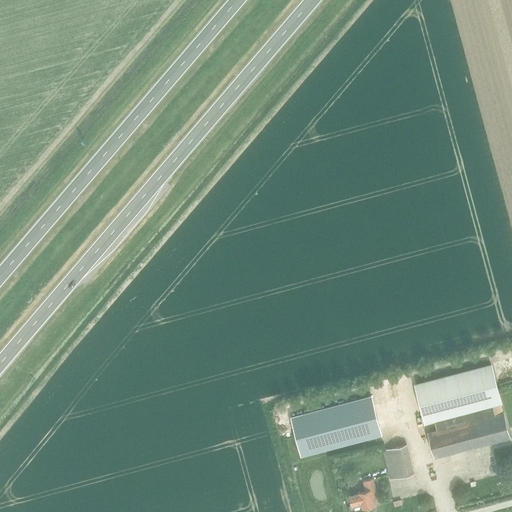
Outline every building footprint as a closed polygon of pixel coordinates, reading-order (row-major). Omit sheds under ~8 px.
[(437,430),(429,432),(435,457),(510,438),(503,412),(495,415),(493,405),(501,403),(491,364),(416,384),(426,422),(434,420),(437,430)] [(303,454),(323,449),(380,434),(370,395),(314,410),(293,415),(303,454)] [(390,478),(402,475),(402,476),(413,473),(406,444),(395,447),(383,450),(390,478)] [(490,461),(465,464),(467,477),(492,474),(490,461)] [(366,490),(358,492),(359,493),(349,496),(349,498),(348,498),(349,502),(350,501),(352,507),(362,504),(363,508),(365,508),(365,509),(370,508),(370,506),(376,505),(374,496),(377,495),(373,478),(363,481),(366,490)]
